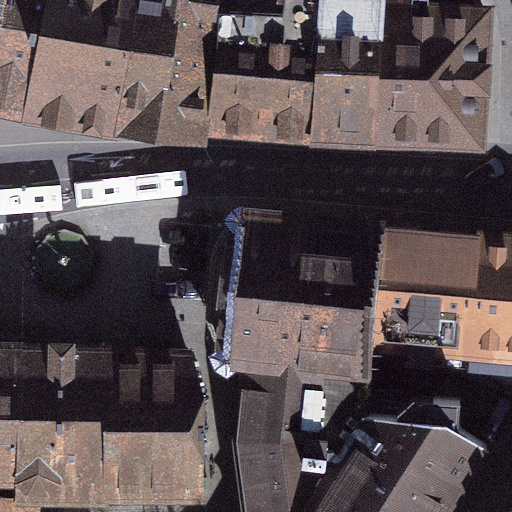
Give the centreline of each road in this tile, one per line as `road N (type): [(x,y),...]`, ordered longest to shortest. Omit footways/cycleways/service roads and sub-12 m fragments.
road 1 (secondary): [(33,183),(202,170),(511,192)]
road 2 (residential): [(511,178),(501,0)]
